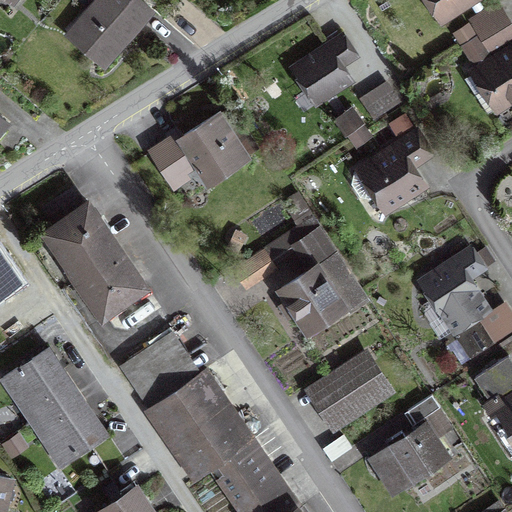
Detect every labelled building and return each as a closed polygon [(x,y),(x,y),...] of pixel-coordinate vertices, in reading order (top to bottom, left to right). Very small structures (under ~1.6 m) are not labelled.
[(150,4),(144,0),(97,0),(77,25),(112,53),(150,4)] [(479,0),(424,0),(440,25),(479,0)] [(481,40),(511,20),(498,0),(497,0),(466,19),(481,40)] [(511,20),(481,40),(490,52),(511,39),(511,20)] [(360,55),(343,30),(287,65),(315,104),(354,81),(344,64),(360,55)] [(511,102),(511,39),(490,52),(467,68),(496,113),(511,102)] [(472,63),(490,52),(481,40),(464,51),(472,63)] [(239,100),(167,147),(190,183),(216,165),(224,176),(269,147),(239,100)] [(354,104),(333,117),(355,147),(375,134),(354,104)] [(430,157),(412,129),(396,139),(354,166),(385,215),(430,185),(417,165),(430,157)] [(145,284),(81,195),(40,224),(105,313),(145,284)] [(328,206),(250,260),(262,278),(318,240),(328,255),(291,280),(329,334),(389,293),(328,206)] [(479,263),(466,243),(453,251),(457,258),(449,264),(424,280),(456,327),(487,307),(464,272),(479,263)] [(0,291),(16,280),(0,255),(0,291)] [(456,333),(470,353),(511,325),(511,324),(499,305),(456,333)] [(414,382),(388,344),(327,386),(353,424),(414,382)] [(31,417),(77,387),(50,346),(4,376),(31,417)] [(511,359),(509,355),(475,376),(511,435),(511,359)] [(304,511),(299,504),(209,366),(152,403),(199,475),(214,465),(244,511),(304,511)] [(77,387),(31,417),(60,460),(106,430),(77,387)] [(476,442),(455,409),(404,442),(426,475),(476,442)] [(0,511),(12,475),(0,471),(0,511)] [(157,511),(134,475),(80,508),(82,511),(99,511),(102,510),(103,511),(157,511)]
